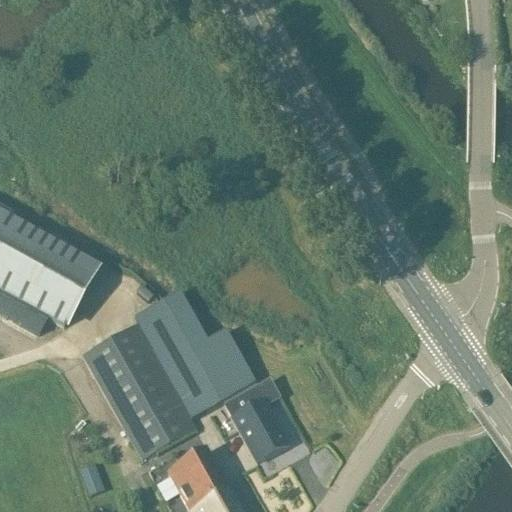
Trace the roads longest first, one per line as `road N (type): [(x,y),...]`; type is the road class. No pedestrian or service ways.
road 1 (primary): [(446,336),(309,131),(235,0)]
road 2 (unclassified): [(446,336),(475,300),(483,266),(476,0)]
road 3 (tertiary): [(325,511),(446,336)]
road 4 (track): [(133,477),(55,351),(0,368)]
